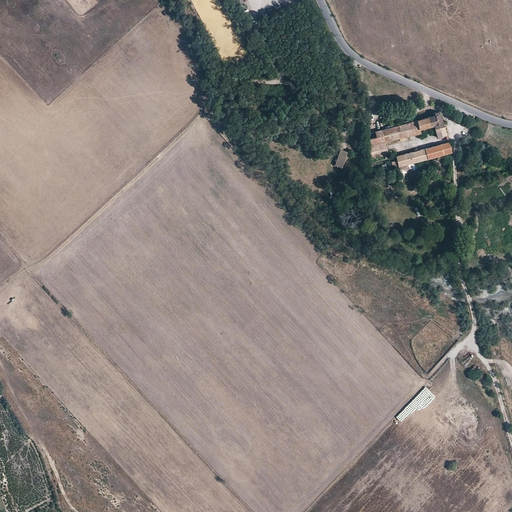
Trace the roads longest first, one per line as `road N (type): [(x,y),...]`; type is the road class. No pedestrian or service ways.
road 1 (track): [(415,84),(426,100),(414,108),(367,108),(292,74),(230,81),(39,266),(0,289)]
road 2 (track): [(511,438),(476,345),(460,263),(454,157),(465,105)]
road 3 (unclassified): [(322,0),(347,47),(367,63),(511,124)]
